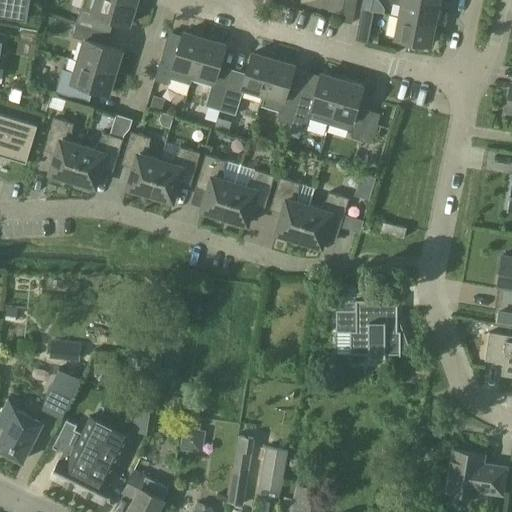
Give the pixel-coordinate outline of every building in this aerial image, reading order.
[(0,0),(0,13),(27,19),(30,0),(0,0)] [(81,8),(77,22),(104,30),(108,18),(130,24),(136,2),(127,0),(96,0),(93,12),(81,8)] [(344,0),(341,21),(353,23),(357,0),(344,0)] [(363,0),(362,9),(371,11),(372,0),(363,0)] [(403,5),(401,17),(435,23),(439,2),(427,0),(393,0),(393,4),(403,5)] [(371,11),(362,9),(359,22),(368,24),(371,11)] [(435,23),(401,17),(396,39),(431,45),(435,23)] [(85,40),(79,60),(115,71),(122,50),(101,43),(104,30),(77,22),(73,36),(85,40)] [(19,40),(36,43),(38,33),(21,30),(19,40)] [(191,85),(193,81),(205,38),(184,32),(176,57),(163,53),(155,80),(170,84),(171,78),(191,85)] [(227,45),(205,38),(193,81),(214,87),(208,106),(221,110),(229,83),(216,79),(227,45)] [(253,53),(242,87),(264,94),(274,59),(276,60),(278,54),(265,51),(263,56),(253,53)] [(274,59),(264,94),(260,105),(279,111),(277,119),(292,123),(299,100),(286,96),(296,66),(276,60),(274,59)] [(115,71),(79,60),(75,72),(63,68),(56,91),(84,100),(87,87),(109,93),(115,71)] [(306,127),(309,118),(330,124),(333,114),(343,80),(322,74),(313,104),(299,100),(292,123),(306,127)] [(364,86),(343,80),(333,114),(330,124),(352,131),(352,137),(361,140),(362,138),(373,141),(375,132),(364,129),(370,111),(358,108),(364,86)] [(234,114),(242,87),(229,83),(221,110),(234,114)] [(0,154),(26,163),(38,125),(0,113),(0,154)] [(115,113),(111,131),(125,135),(130,117),(115,113)] [(73,180),(83,145),(72,142),(73,128),(74,123),(54,117),(46,145),(57,148),(50,173),(73,180)] [(150,194),(161,159),(149,156),(150,142),(152,137),(132,131),(123,159),(135,162),(127,187),(150,194)] [(83,145),(73,180),(96,187),(103,162),(115,166),(123,138),(104,132),(102,137),(95,149),(83,145)] [(161,159),(150,194),(173,201),(181,176),(192,180),(201,152),(181,146),(179,151),(172,163),(161,159)] [(225,217),(235,182),(224,179),(224,165),(226,160),(206,154),(197,182),(209,185),(202,210),(225,217)] [(240,164),(235,182),(225,217),(248,224),(255,199),(267,203),(275,175),(240,164)] [(370,196),(374,175),(360,172),(356,193),(370,196)] [(299,239),(309,205),(298,201),(299,188),(300,183),(280,177),(272,204),(283,208),(276,232),(299,239)] [(309,205),(299,239),(322,246),(329,222),(341,226),(349,198),(330,192),(328,197),(321,208),(309,205)] [(342,225),(358,230),(361,219),(345,214),(342,225)] [(404,238),(407,228),(383,223),(381,232),(404,238)] [(498,285),(511,287),(511,255),(504,254),(498,285)] [(386,358),(386,354),(399,354),(399,355),(401,355),(401,347),(409,347),(403,331),(401,331),(397,331),(398,300),(356,299),(356,310),(336,310),(336,332),(351,332),(350,353),(369,354),(369,358),(386,358)] [(496,321),(511,322),(511,311),(497,310),(496,321)] [(511,334),(490,331),(485,359),(504,362),(502,372),(511,373),(511,334)] [(51,336),(47,352),(78,358),(82,343),(51,336)] [(63,413),(80,378),(56,366),(47,384),(42,403),(63,413)] [(0,416),(0,423),(7,427),(0,440),(0,449),(23,461),(38,432),(28,427),(34,417),(17,409),(22,400),(11,395),(0,416)] [(153,406),(138,403),(134,429),(150,431),(153,406)] [(80,490),(111,427),(91,417),(68,463),(60,459),(52,475),(80,490)] [(183,425),(179,448),(202,452),(206,429),(183,425)] [(131,438),(111,427),(80,490),(104,502),(113,485),(108,483),(131,438)] [(227,502),(244,505),(255,437),(238,434),(227,502)] [(260,486),(282,490),(289,449),(267,445),(260,486)] [(480,490),(504,493),(508,467),(484,463),(485,454),(454,449),(447,491),(479,495),(480,490)] [(170,488),(148,477),(135,471),(124,492),(137,499),(129,511),(158,511),(165,498),(170,488)] [(302,485),(300,498),(286,495),(282,511),(314,511),(320,489),(302,485)] [(260,511),(277,511),(279,501),(263,497),(260,511)] [(212,511),(214,509),(199,503),(195,511),(212,511)]
